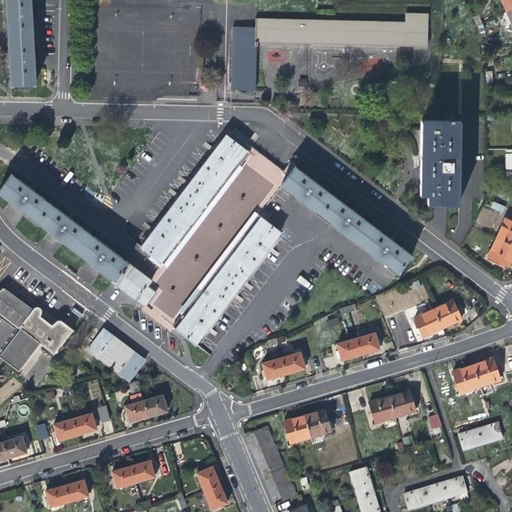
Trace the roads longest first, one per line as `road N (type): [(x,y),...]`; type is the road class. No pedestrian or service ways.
road 1 (residential): [(61,111),(256,116),(511,302)]
road 2 (residential): [(220,414),(511,330)]
road 3 (residential): [(220,414),(209,396),(0,231)]
road 4 (residential): [(0,478),(220,414)]
